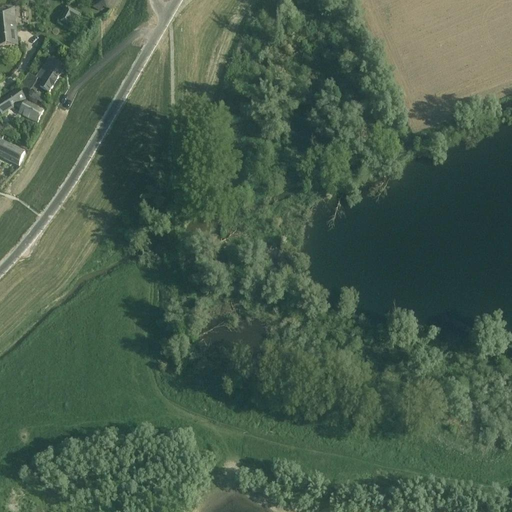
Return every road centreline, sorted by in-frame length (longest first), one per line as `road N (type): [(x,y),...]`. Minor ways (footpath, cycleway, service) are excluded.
road 1 (unclassified): [(0,272),(47,217),(169,12)]
road 2 (track): [(172,137),(169,12),(189,0)]
